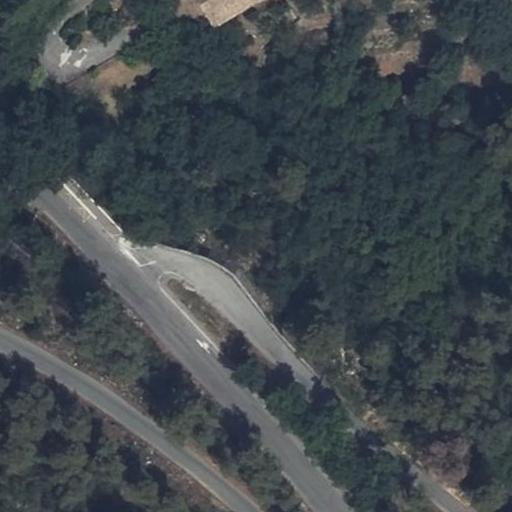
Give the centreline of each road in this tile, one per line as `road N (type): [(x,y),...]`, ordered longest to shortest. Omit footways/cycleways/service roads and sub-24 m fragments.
road 1 (residential): [(123,274),(153,261),(209,272),(443,511)]
road 2 (tertiary): [(123,274),(329,511)]
road 3 (residential): [(0,342),(136,422),(245,511)]
road 4 (tertiary): [(0,141),(123,274)]
